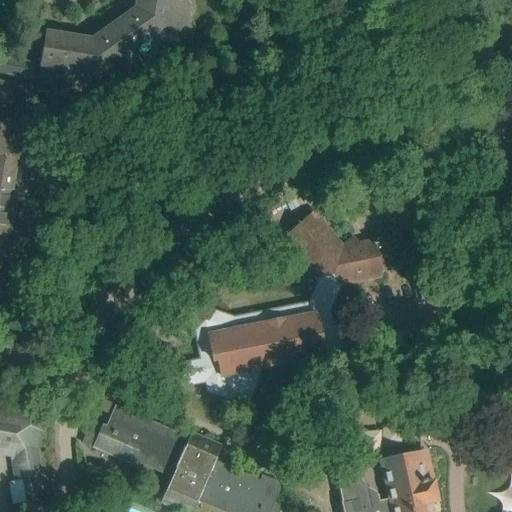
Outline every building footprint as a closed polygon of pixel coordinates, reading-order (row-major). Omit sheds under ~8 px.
[(136,0),(135,9),(129,13),(121,12),(99,27),(98,36),(92,40),(46,33),(40,68),(63,73),(63,77),(72,90),(89,93),(98,87),(100,74),(109,76),(110,67),(155,35),(164,36),(165,27),(178,29),(186,24),(189,7),(184,0),(136,0)] [(382,0),(384,4),(392,0),(407,0),(413,10),(422,5),(419,0),(382,0)] [(0,62),(0,73),(31,78),(33,64),(1,59),(0,62)] [(427,79),(441,91),(449,82),(435,69),(427,79)] [(0,102),(25,107),(29,86),(0,80),(0,102)] [(0,298),(2,297),(7,270),(0,260),(0,254),(3,235),(10,231),(15,198),(27,189),(31,169),(25,160),(29,133),(24,126),(2,122),(0,123),(0,298)] [(193,319),(199,321),(197,327),(199,335),(196,336),(200,360),(185,363),(189,386),(205,383),(207,393),(247,407),(260,370),(324,357),(323,352),(343,348),(338,326),(333,327),(329,310),(340,286),(380,278),(382,269),(412,263),(411,258),(426,247),(419,238),(421,229),(400,200),(379,215),(388,227),(369,241),(358,244),(353,238),(343,246),(314,212),(278,243),(294,262),(301,257),(320,278),(309,304),(234,318),(197,306),(193,319)] [(0,448),(10,450),(15,481),(9,482),(12,504),(26,502),(26,503),(30,506),(31,505),(45,503),(48,499),(45,480),(41,476),(37,449),(41,431),(30,424),(32,412),(0,405),(0,448)] [(103,427),(94,447),(130,463),(131,460),(172,477),(161,503),(181,511),(192,511),(197,500),(224,511),(279,511),(282,506),(273,502),(279,485),(262,477),(260,482),(214,462),(221,446),(191,433),(188,441),(178,437),(178,435),(115,407),(106,429),(103,427)] [(312,447),(314,458),(330,455),(327,444),(312,447)] [(337,484),(343,511),(430,511),(429,504),(437,502),(427,454),(382,464),(390,500),(378,502),(377,496),(368,498),(355,473),(337,484)]
